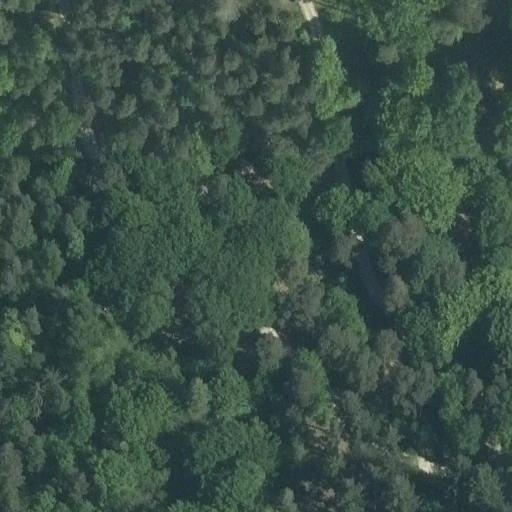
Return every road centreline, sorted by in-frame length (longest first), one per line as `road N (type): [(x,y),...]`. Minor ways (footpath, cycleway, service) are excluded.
road 1 (track): [(64,0),(80,128),(155,236),(214,266),(344,410),(511,504)]
road 2 (track): [(511,495),(498,445),(436,327),(411,306),(381,297),(360,259),(305,0)]
